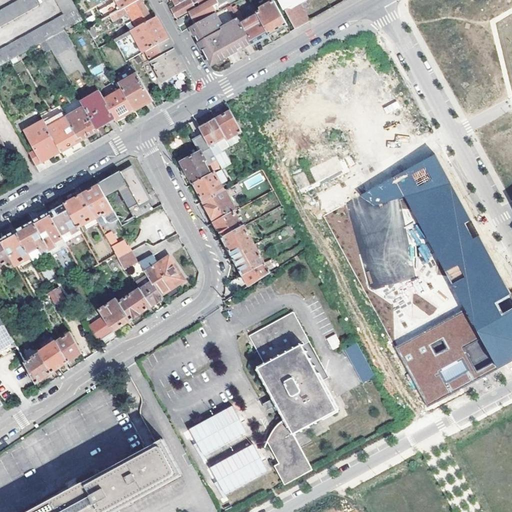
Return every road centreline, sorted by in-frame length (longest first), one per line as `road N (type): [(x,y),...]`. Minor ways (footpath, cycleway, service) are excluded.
road 1 (residential): [(0,431),(210,289),(210,268),(141,130)]
road 2 (residential): [(511,240),(381,0)]
road 3 (residential): [(511,383),(277,511)]
road 4 (tertiary): [(209,91),(373,0)]
road 5 (tertiary): [(0,210),(141,130)]
